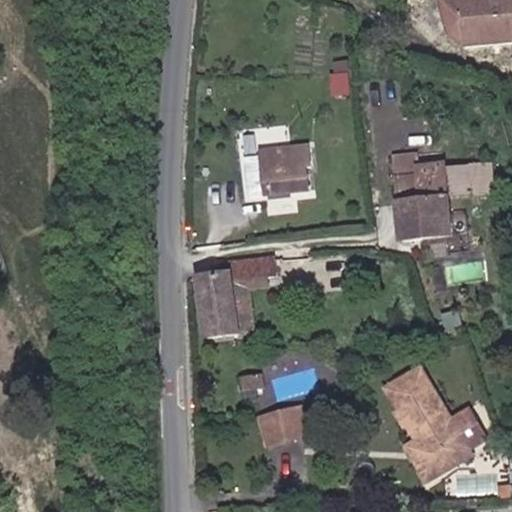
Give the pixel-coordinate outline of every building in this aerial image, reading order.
[(511,0),(464,0),(437,5),(441,44),(460,53),(511,43),(511,0)] [(452,230),(437,137),(380,145),(395,239),(452,230)] [(300,139),(251,144),(252,153),(238,154),(241,187),(256,185),(256,188),(299,183),(296,160),(302,159),(300,139)] [(277,287),(268,246),(218,260),(222,283),(190,293),(204,361),(237,351),(228,303),(257,294),(277,287)] [(228,303),(237,351),(251,347),(246,313),(261,309),(257,294),(228,303)] [(476,450),(427,362),(391,381),(422,437),(412,443),(430,476),(476,450)] [(276,395),(274,379),(248,386),(253,408),(270,404),(269,396),(276,395)] [(319,439),(309,407),(269,415),(278,450),(319,439)]
